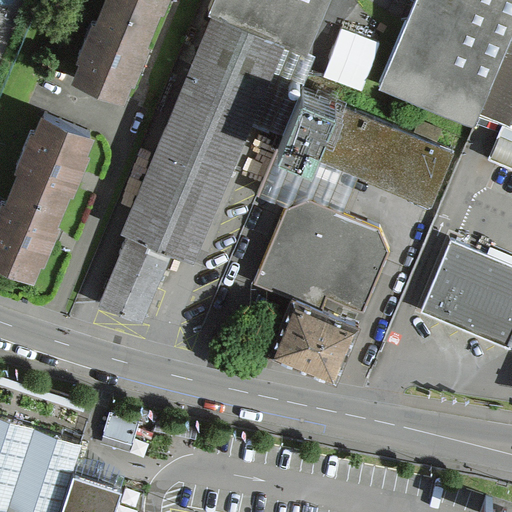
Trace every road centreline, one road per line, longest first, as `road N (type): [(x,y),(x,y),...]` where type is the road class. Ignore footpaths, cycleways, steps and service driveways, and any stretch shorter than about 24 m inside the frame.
road 1 (unknown): [(206,381),(274,206),(295,190),(312,190),(387,213),(419,235),(355,415)]
road 2 (tertiary): [(0,316),(122,361),(511,449)]
